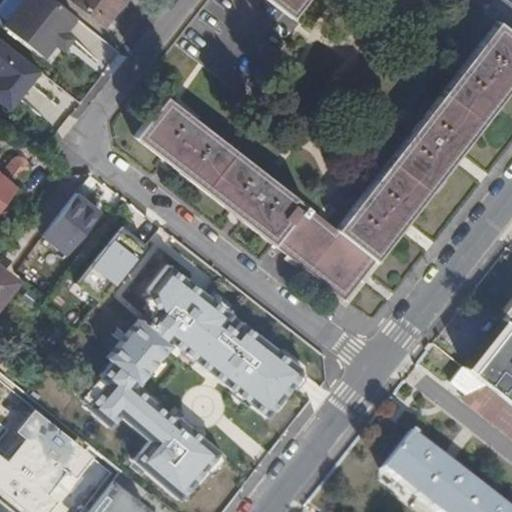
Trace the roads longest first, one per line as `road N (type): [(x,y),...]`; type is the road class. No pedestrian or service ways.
road 1 (residential): [(376,369),(70,140),(182,0)]
road 2 (residential): [(376,369),(511,199)]
road 3 (residential): [(266,511),(376,369)]
